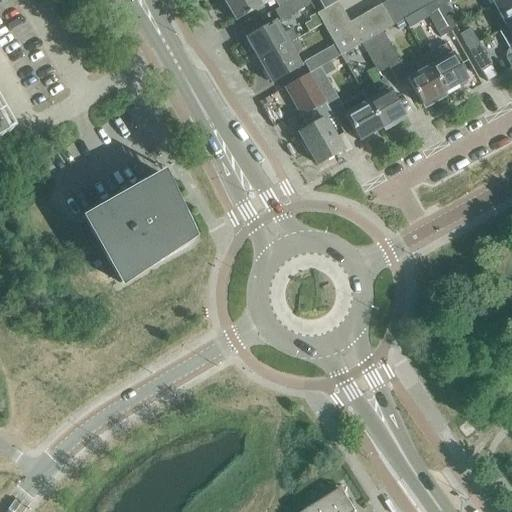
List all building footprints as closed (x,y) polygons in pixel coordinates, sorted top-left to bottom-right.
[(271,0),(273,0),(278,8),(291,0),(222,0),(235,21),(271,0)] [(279,21),(310,4),(307,0),(291,0),(278,8),(273,11),(279,21)] [(337,2),(335,0),(316,0),(322,10),(337,2)] [(388,0),(381,4),(393,25),(403,20),(391,0),(388,0)] [(405,0),(391,0),(403,20),(413,14),(405,0)] [(405,0),(413,14),(422,9),(417,0),(405,0)] [(422,8),(433,2),(431,0),(417,0),(422,9),(422,8)] [(511,22),(511,0),(499,0),(492,4),(505,27),(511,22)] [(449,29),(459,23),(447,1),(436,7),(444,21),(449,29)] [(316,14),(333,45),(339,55),(360,43),(371,37),(381,32),(393,25),(381,4),(348,23),(337,2),(322,10),(316,14)] [(439,38),(450,32),(449,29),(444,21),(436,7),(433,2),(422,8),(439,38)] [(251,51),(257,61),(296,39),(291,30),(282,35),(274,21),(244,38),(251,51)] [(511,22),(505,27),(498,31),(501,37),(505,37),(511,48),(505,51),(503,54),(503,61),(508,69),(511,67),(511,22)] [(466,48),(477,42),(469,29),(458,35),(466,48)] [(405,74),(381,32),(371,37),(387,67),(394,80),(405,74)] [(377,73),(387,67),(371,37),(360,43),(377,73)] [(296,39),(257,61),(270,83),(300,66),(292,53),(301,48),(296,39)] [(472,59),(483,52),(477,42),(466,48),(472,59)] [(423,57),(443,92),(466,79),(451,53),(450,54),(445,44),(423,57)] [(309,73),(318,68),(339,55),(333,45),(302,62),(309,73)] [(420,106),(421,105),(423,109),(436,101),(434,98),(443,92),(423,57),(412,63),(418,72),(405,79),(420,106)] [(323,77),(318,68),(309,73),(308,74),(325,103),(334,120),(344,136),(352,132),(358,141),(380,128),(366,102),(361,94),(340,106),(323,77)] [(316,165),(340,151),(326,125),(334,120),(325,103),(308,74),(284,87),(307,127),(298,133),(302,141),(299,143),(306,155),(309,153),(316,165)] [(366,102),(380,128),(403,115),(382,79),(373,84),(379,94),(366,102)] [(0,135),(10,130),(0,113),(0,135)] [(159,176),(84,219),(120,281),(119,282),(120,284),(159,261),(186,246),(187,245),(189,244),(190,242),(191,241),(193,234),(191,227),(182,212),(181,213),(175,203),(177,203),(176,201),(173,196),(160,174),(159,175),(159,176)] [(356,511),(343,491),(339,490),(304,511),(356,511)]
